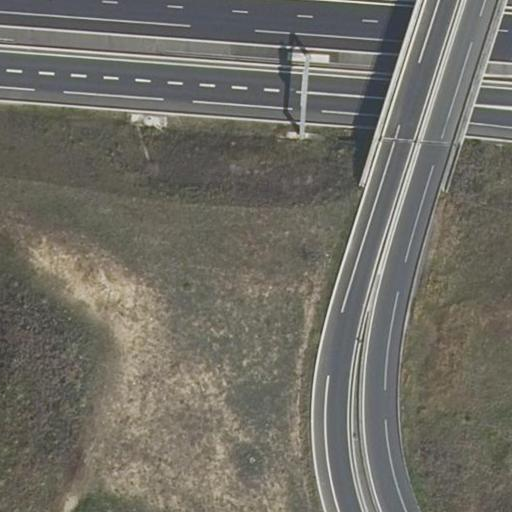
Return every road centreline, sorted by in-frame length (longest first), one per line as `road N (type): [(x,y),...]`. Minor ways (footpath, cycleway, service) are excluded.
road 1 (trunk): [(446,0),(344,353),(336,444),(352,511)]
road 2 (trunk): [(395,511),(376,408),(387,328),(484,0)]
road 3 (trunk): [(102,0),(511,30)]
road 4 (trunk): [(0,69),(309,93)]
road 5 (trunk): [(309,93),(511,123)]
road 6 (trunk): [(309,93),(511,105)]
